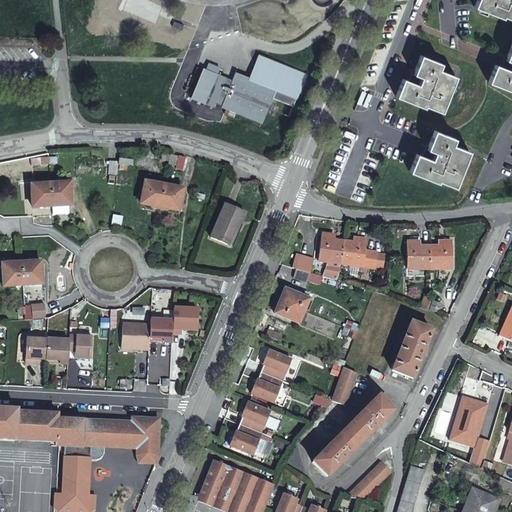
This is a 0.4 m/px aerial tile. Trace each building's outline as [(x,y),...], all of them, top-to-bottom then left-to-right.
[(511,0),(476,0),(473,8),(502,19),(503,17),(511,20),(511,0)] [(495,65),(488,83),(511,91),(511,42),(508,53),(506,53),(505,56),(506,57),(502,68),(495,65)] [(258,56),(248,79),(275,90),(272,97),(293,106),(306,74),(258,56)] [(441,64),(420,56),(410,82),(402,79),(394,97),(423,108),(424,106),(441,112),(455,77),(438,70),(441,64)] [(215,103),(262,122),(272,97),(275,90),(248,79),(233,73),(230,80),(215,73),(217,67),(207,63),(205,69),(204,69),(192,99),(213,107),(215,103)] [(416,154),(409,172),(438,183),(439,181),(455,187),(469,151),(452,145),(454,139),(434,131),(423,157),(416,154)] [(169,162),(168,165),(175,166),(177,157),(170,156),(169,162)] [(56,164),(56,157),(29,158),(30,165),(56,164)] [(186,159),(179,157),(176,170),(183,172),(186,159)] [(118,163),(118,166),(132,168),(133,162),(119,160),(118,163)] [(109,177),(117,177),(118,166),(118,163),(110,162),(109,177)] [(50,185),(52,206),(71,205),(70,183),(50,185)] [(141,204),(161,208),(164,187),(144,183),(141,204)] [(33,208),(52,206),(50,185),(31,186),(33,208)] [(164,187),(161,208),(179,211),(183,190),(164,187)] [(243,213),(223,205),(209,238),(229,246),(243,213)] [(317,261),(340,264),(343,242),(329,240),(329,234),(320,233),(317,261)] [(343,242),(340,264),(362,267),(374,268),(375,253),(364,251),(365,239),(357,238),(356,243),(343,242)] [(428,269),(428,247),(414,247),(414,242),(405,242),(406,270),(428,269)] [(442,247),(428,247),(428,269),(451,269),(451,242),(442,242),(442,247)] [(300,257),(296,270),(310,274),(313,261),(300,257)] [(40,263),(21,264),(23,285),(41,285),(40,263)] [(23,285),(21,264),(2,265),(3,286),(23,285)] [(296,270),(294,279),(308,283),(310,274),(296,270)] [(283,290),(281,297),(274,314),(298,323),(303,311),(308,300),(283,290)] [(419,308),(427,310),(431,298),(423,296),(419,308)] [(432,300),(428,310),(437,314),(441,304),(432,300)] [(32,319),(45,319),(45,304),(31,305),(32,319)] [(171,321),(170,333),(179,334),(179,330),(195,331),(196,309),(171,308),(171,321)] [(511,308),(499,336),(511,342),(511,308)] [(162,342),(170,343),(170,333),(171,321),(149,320),(149,325),(148,338),(162,338),(162,342)] [(275,322),(273,328),(285,331),(287,325),(275,322)] [(148,346),(148,338),(149,325),(121,324),(120,348),(136,349),(136,345),(148,346)] [(431,331),(409,324),(392,372),(414,380),(431,331)] [(280,335),(266,330),(264,336),(277,341),(280,335)] [(67,347),(67,351),(74,351),(74,358),(90,359),(91,337),(68,335),(68,340),(67,347)] [(37,359),(44,359),(45,352),(46,340),(25,339),(24,363),(37,363),(37,359)] [(68,340),(46,339),(46,340),(45,352),(44,359),(58,360),(58,364),(67,364),(67,351),(67,347),(68,340)] [(264,367),(261,374),(282,382),(291,361),(268,351),(262,366),(264,367)] [(332,364),(329,374),(337,376),(340,366),(332,364)] [(357,374),(343,368),(332,402),(346,407),(357,374)] [(282,382),(261,374),(258,382),(256,381),(250,395),(252,396),(273,404),(282,382)] [(159,391),(166,393),(170,380),(162,378),(159,391)] [(311,403),(326,409),(329,401),(315,395),(311,403)] [(393,411),(377,397),(311,463),(326,478),(393,411)] [(478,440),(488,406),(463,398),(459,412),(465,414),(456,444),(475,449),(471,465),(481,469),(489,443),(478,440)] [(243,419),(239,427),(261,435),(264,427),(270,414),(247,404),(241,418),(243,419)] [(0,408),(0,440),(55,443),(55,447),(63,448),(62,494),(53,494),(53,509),(54,511),(93,511),(94,496),(87,496),(89,448),(136,450),(136,457),(139,464),(155,465),(158,456),(160,420),(146,419),(145,423),(132,423),(58,419),(59,414),(17,412),(18,410),(0,408)] [(450,442),(456,444),(465,414),(459,412),(450,442)] [(268,428),(276,430),(279,421),(270,419),(268,428)] [(261,435),(239,427),(236,434),(234,433),(229,447),(231,448),(253,457),(262,435),(261,435)] [(511,457),(505,456),(502,465),(511,467),(511,457)] [(229,511),(262,511),(273,486),(214,462),(199,500),(229,511)] [(364,503),(392,474),(382,463),(347,498),(364,503)] [(410,511),(423,472),(411,469),(397,511),(410,511)] [(471,489),(461,511),(493,511),(498,501),(471,489)] [(284,495),(277,511),(301,511),(303,508),(296,505),(298,501),(284,495)]
